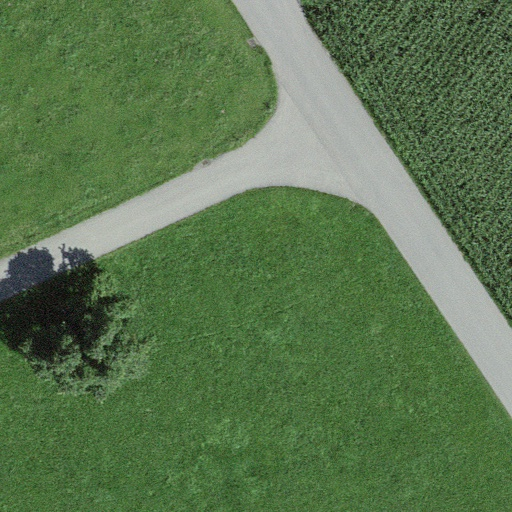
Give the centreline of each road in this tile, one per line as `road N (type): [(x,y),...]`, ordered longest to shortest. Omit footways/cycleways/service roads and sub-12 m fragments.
road 1 (unclassified): [(0,284),(344,123)]
road 2 (unclassified): [(344,123),(511,376)]
road 3 (unclassified): [(269,0),(344,123)]
